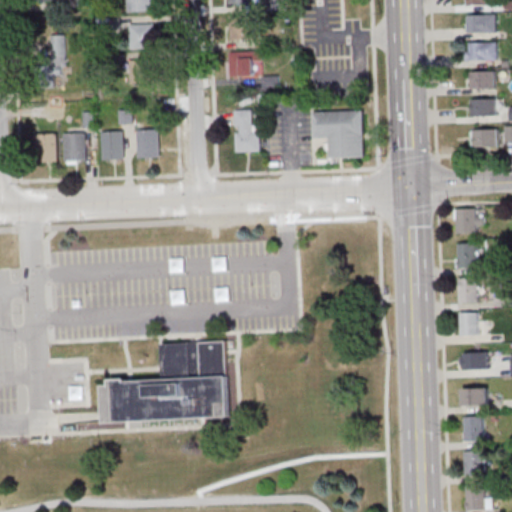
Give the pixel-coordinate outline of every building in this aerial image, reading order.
[(153,0),(128,0),(128,11),(153,11),(153,0)] [(498,14),(468,14),(468,32),(498,32),(498,14)] [(256,39),(256,16),(230,16),(230,39),(256,39)] [(155,23),(131,23),(131,48),(155,48),(155,23)] [(67,35),(50,35),(50,76),(67,76),(67,35)] [(500,41),(468,41),(468,60),(500,60),(500,41)] [(231,75),(262,75),(262,51),(231,51),(231,75)] [(130,59),(130,82),(151,82),(151,59),(130,59)] [(471,71),(471,88),(498,88),(498,71),(471,71)] [(475,98),(475,116),(498,116),(498,98),(475,98)] [(237,109),(237,151),(262,151),(262,130),(254,130),(254,109),(237,109)] [(367,157),(366,110),(314,110),(315,137),(330,137),(330,157),(367,157)] [(161,157),(161,128),(139,128),(139,157),(161,157)] [(472,147),(499,147),(499,128),(472,128),(472,147)] [(125,130),(103,130),(103,159),(125,159),(125,130)] [(66,162),(87,162),(87,132),(66,132),(66,162)] [(59,161),(59,133),(37,133),(37,161),(59,161)] [(457,208),(457,232),(485,232),(485,208),(457,208)] [(458,243),(458,267),(479,267),(478,243),(458,243)] [(479,302),(479,278),(460,278),(460,302),(479,302)] [(481,311),(462,311),(462,334),(481,334),(481,311)] [(230,342),(164,345),(166,381),(133,383),(133,380),(114,381),(114,386),(107,386),(109,426),(234,420),(230,342)] [(489,371),(489,351),(465,351),(465,371),(489,371)] [(511,356),(502,356),(502,371),(511,370),(511,356)] [(492,388),(463,388),(463,405),(492,405),(492,388)] [(465,441),(486,441),(486,416),(465,416),(465,441)] [(487,450),(465,450),(465,475),(487,475),(487,450)] [(495,495),(485,495),(485,485),(468,485),(468,510),(495,510),(495,495)]
